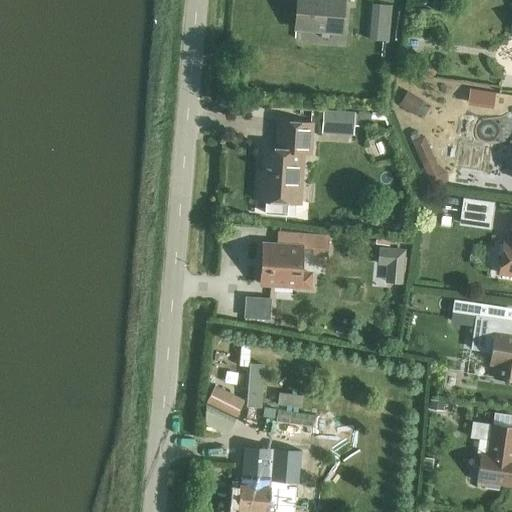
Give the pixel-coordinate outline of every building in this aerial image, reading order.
[(348,0),(296,0),(294,28),(340,32),(343,1),(348,1),(348,0)] [(385,40),(388,6),(372,5),(369,39),(385,40)] [(412,79),(402,91),(419,105),(428,93),(412,79)] [(361,103),(325,100),(324,120),(359,122),(361,103)] [(412,122),(424,154),(438,149),(426,117),(412,122)] [(278,121),(276,149),(265,149),(264,172),(260,171),(258,200),(270,201),(269,205),(272,208),(283,209),(286,206),(287,182),(297,183),(300,180),(301,170),(297,165),(298,152),(308,153),(310,123),(278,121)] [(511,220),(509,243),(503,242),(498,273),(511,275),(511,220)] [(312,255),(327,256),(329,234),(277,230),(276,245),(262,244),(260,284),(309,287),(310,273),(299,272),(301,246),(312,247),(312,255)] [(511,320),(475,315),(470,348),(491,351),(489,363),(496,364),(494,377),(511,380),(511,320)] [(208,423),(229,435),(247,402),(218,387),(209,404),(208,423)] [(476,480),(511,485),(511,427),(472,421),(470,436),(478,437),(476,453),(480,454),(476,480)] [(271,482),(299,485),(301,456),(246,450),(242,489),(238,488),(235,511),(270,511),(273,490),(270,490),(271,482)] [(456,511),(457,502),(437,501),(436,511),(456,511)]
